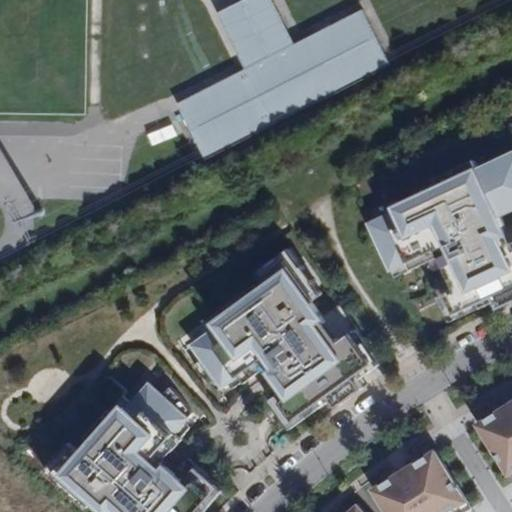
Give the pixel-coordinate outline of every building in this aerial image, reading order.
[(287,9),(259,0),(243,0),(241,7),(231,37),(251,44),(245,64),(248,70),(239,75),(235,69),(166,103),(170,110),(195,159),(264,124),(260,117),(270,112),(276,126),(332,98),(325,84),(335,79),(338,86),(407,51),(381,0),(370,0),(310,31),(314,37),(304,42),(301,35),(281,29),(287,9)] [(283,0),(259,0),(287,9),(281,29),(301,35),(283,0)] [(231,37),(241,7),(221,18),(244,64),(245,64),(251,44),(231,37)] [(402,206),(371,220),(396,276),(427,262),(431,270),(448,262),(459,286),(441,294),(453,321),(500,300),(502,305),(511,300),(511,229),(505,214),(511,211),(511,153),(401,204),(402,206)] [(174,342),(212,395),(252,367),(264,385),(258,389),(282,423),(309,404),(312,409),(328,397),(331,402),(357,384),(351,375),(375,358),(337,304),(330,309),(311,282),(312,282),(299,264),(298,265),(285,247),(254,268),(267,287),(257,294),(249,283),(180,330),(183,335),(174,342)] [(61,438),(36,465),(52,480),(51,481),(68,496),(70,494),(80,504),(89,494),(108,511),(197,511),(194,509),(216,485),(185,457),(171,472),(157,460),(178,438),(176,436),(197,414),(152,373),(126,402),(116,393),(78,435),(88,444),(79,454),(61,438)] [(511,398),(478,419),(511,475),(511,398)] [(466,511),(470,510),(430,445),(368,484),(385,511),(466,511)]
